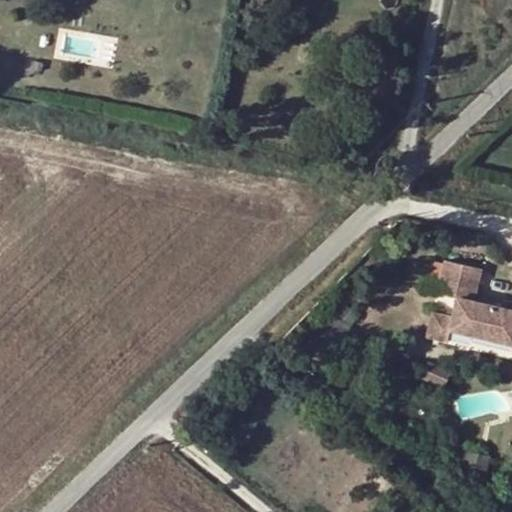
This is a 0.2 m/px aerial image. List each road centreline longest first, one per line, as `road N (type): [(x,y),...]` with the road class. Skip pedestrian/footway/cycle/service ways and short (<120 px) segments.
road 1 (residential): [(511,78),(56,511)]
road 2 (unknown): [(250,326),(469,511)]
road 3 (track): [(385,196),(425,0)]
